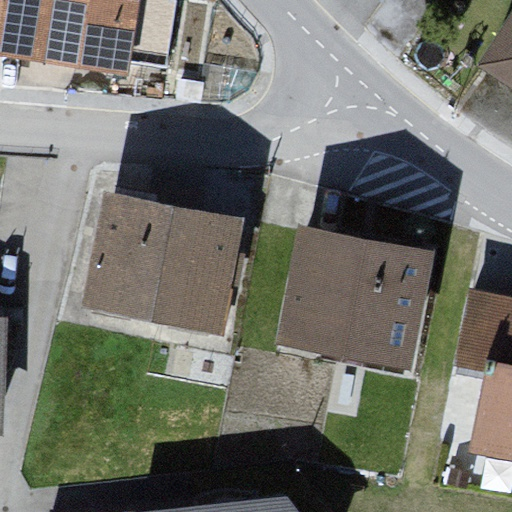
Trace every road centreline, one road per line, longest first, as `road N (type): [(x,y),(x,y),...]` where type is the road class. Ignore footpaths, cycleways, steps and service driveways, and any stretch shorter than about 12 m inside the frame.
road 1 (residential): [(364,88),(316,119),(260,135),(211,140),(0,128)]
road 2 (residential): [(364,88),(511,200)]
road 3 (residential): [(279,0),(364,88)]
